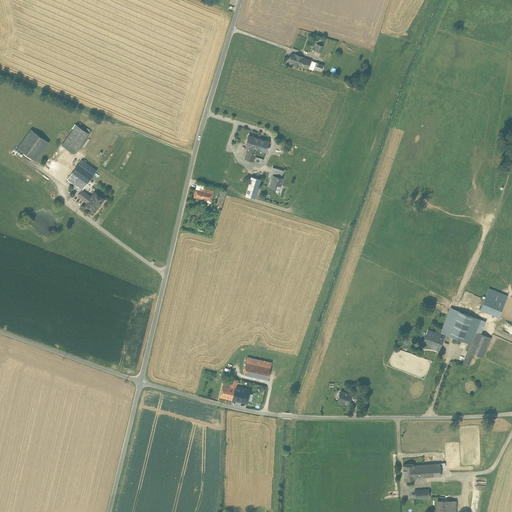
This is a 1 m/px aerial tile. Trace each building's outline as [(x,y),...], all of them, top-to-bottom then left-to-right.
[(303,56),(295,54),(292,53),(289,61),(290,61),(290,60),(295,62),(294,64),(299,66),(300,65),(301,65),(304,58),(302,57),(303,56)] [(312,60),(304,58),(301,65),(309,68),(312,60)] [(324,65),(316,62),(314,69),(321,71),(324,65)] [(76,123),(62,144),(74,152),(89,132),(76,123)] [(31,129),(18,147),(36,159),(49,142),(31,129)] [(259,138),(249,135),(246,145),(248,146),(256,148),(259,138)] [(268,141),(259,138),(256,148),(257,148),(266,151),(268,141)] [(256,148),(248,146),(246,153),(255,156),(257,148),(256,148)] [(97,169),(82,158),(73,171),(88,182),(97,169)] [(269,179),(271,179),(273,174),(282,177),(284,170),(273,167),(269,179)] [(73,171),(68,178),(79,186),(77,189),(80,192),(82,189),(88,182),(73,171)] [(271,179),(269,185),(280,188),(283,177),(282,177),(273,174),(271,179)] [(261,179),(251,176),(245,195),(255,198),(261,179)] [(209,189),(202,188),(202,190),(196,189),(194,197),(200,198),(200,197),(212,200),(213,193),(208,192),(209,189)] [(104,198),(95,192),(92,196),(82,189),(80,192),(78,195),(88,202),(87,204),(95,210),(104,198)] [(227,191),(221,189),(216,203),(219,204),(222,205),(227,191)] [(508,296),(489,288),(480,309),(499,317),(508,296)] [(481,319),(450,307),(441,331),(445,333),(471,343),(476,332),(481,319)] [(440,334),(428,329),(423,343),(439,349),(444,336),(445,333),(441,331),(440,334)] [(491,338),(476,332),(471,343),(468,351),(474,353),(483,357),(491,338)] [(474,353),(468,351),(464,362),(469,365),(474,353)] [(272,362),(256,358),(255,363),(271,367),(272,362)] [(255,363),(246,362),(244,374),(268,379),(271,367),(255,363)] [(230,385),(223,383),(220,396),(233,399),(236,386),(230,385)] [(236,386),(233,399),(247,403),(250,390),(236,386)] [(361,389),(355,387),(352,396),(359,398),(361,389)] [(352,394),(341,391),(338,400),(340,401),(340,402),(343,403),(345,402),(349,403),(352,394)] [(440,463),(414,465),(415,478),(423,478),(422,477),(441,476),(440,463)] [(414,464),(403,465),(404,479),(415,478),(414,465),(414,464)] [(428,489),(419,490),(420,497),(429,497),(428,489)] [(456,511),(456,500),(438,500),(437,511),(456,511)]
